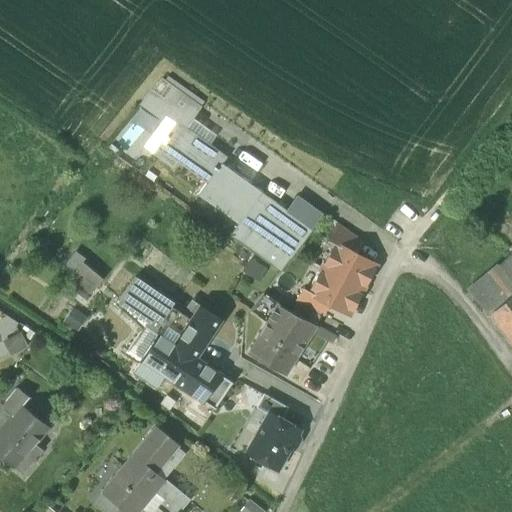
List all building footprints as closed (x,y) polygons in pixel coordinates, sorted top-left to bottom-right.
[(162,77),(151,90),(192,119),(202,106),(162,77)] [(177,162),(207,183),(221,164),(226,157),(186,128),(192,119),(151,90),(142,100),(165,116),(143,146),(172,168),(177,162)] [(238,223),(250,231),(289,259),(312,229),(284,209),(221,164),(207,183),(199,195),(238,223)] [(296,194),(284,209),(312,229),(324,213),(296,194)] [(229,236),(240,244),(250,231),(238,223),(229,236)] [(335,244),(354,254),(361,240),(338,224),(329,242),(335,245),(335,244)] [(280,272),(289,259),(250,231),(240,244),(280,272)] [(335,245),(322,269),(361,289),(374,265),(354,254),(335,244),(335,245)] [(468,291),(487,314),(511,293),(511,251),(498,266),(468,291)] [(74,252),(59,269),(88,294),(103,277),(74,252)] [(257,280),(265,267),(250,257),(242,270),(257,280)] [(348,314),(361,289),(322,269),(310,292),(309,293),(328,303),(348,314)] [(144,326),(157,335),(158,334),(174,345),(200,306),(192,300),(186,307),(190,310),(188,313),(135,277),(118,301),(148,321),(144,326)] [(303,289),(296,302),(296,303),(321,316),(328,303),(309,293),(310,292),(303,289)] [(511,293),(487,314),(511,344),(511,293)] [(279,306),(280,304),(264,294),(251,311),(267,322),(248,354),(284,375),(311,333),(316,326),(291,313),(279,306)] [(321,316),(296,303),(291,313),(316,326),(321,316)] [(220,319),(200,306),(174,345),(158,334),(157,335),(140,360),(202,401),(220,375),(195,358),(220,319)] [(336,336),(316,326),(311,333),(332,344),(336,336)] [(10,355),(27,344),(18,330),(1,341),(10,355)] [(202,401),(214,409),(231,382),(220,375),(202,401)] [(2,407),(11,415),(21,404),(22,405),(28,397),(18,388),(2,407)] [(232,390),(233,409),(249,408),(248,389),(232,390)] [(269,413),(281,420),(288,408),(263,394),(256,408),(268,414),(269,413)] [(14,467),(21,472),(34,457),(28,452),(48,427),(22,405),(21,404),(11,415),(0,429),(0,455),(14,468),(14,467)] [(244,428),(256,435),(268,414),(256,408),(244,428)] [(247,452),(277,469),(299,431),(281,420),(269,413),(268,414),(256,435),(247,452)] [(138,511),(154,492),(164,500),(173,488),(155,473),(176,447),(177,448),(178,446),(155,426),(143,440),(144,441),(102,493),(101,492),(100,493),(114,504),(108,511),(138,511)] [(153,511),(177,511),(188,500),(173,488),(164,500),(153,511)] [(247,499),(238,511),(259,511),(262,509),(247,499)]
